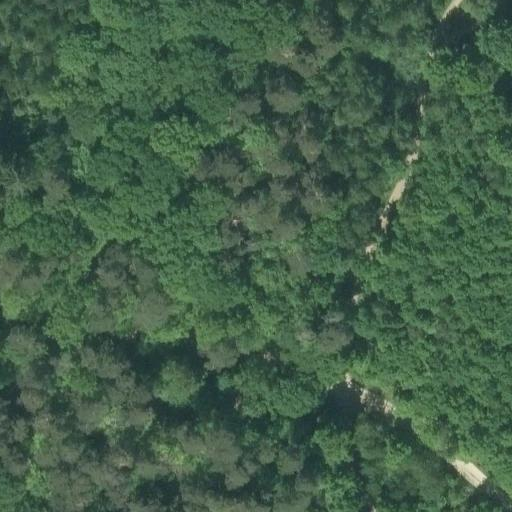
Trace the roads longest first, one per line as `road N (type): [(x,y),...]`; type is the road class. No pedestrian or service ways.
road 1 (track): [(458,0),(432,40),(414,158),(363,260),(334,382)]
road 2 (track): [(0,313),(334,382)]
road 3 (track): [(334,382),(423,431),(511,511)]
road 4 (track): [(334,382),(337,430),(370,511)]
